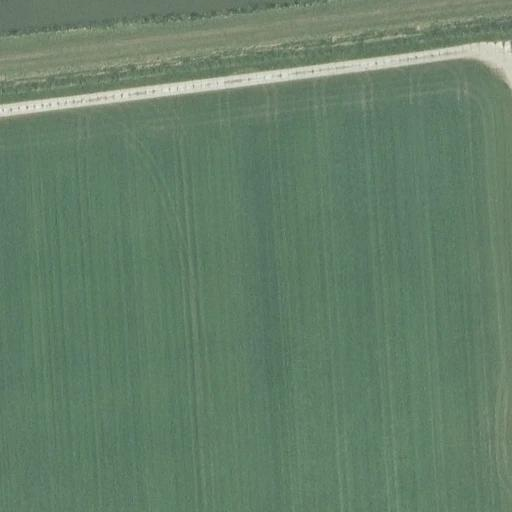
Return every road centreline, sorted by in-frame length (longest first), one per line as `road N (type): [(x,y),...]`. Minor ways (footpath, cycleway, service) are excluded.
road 1 (track): [(0,114),(470,52),(509,61),(511,93)]
road 2 (track): [(0,65),(511,3)]
